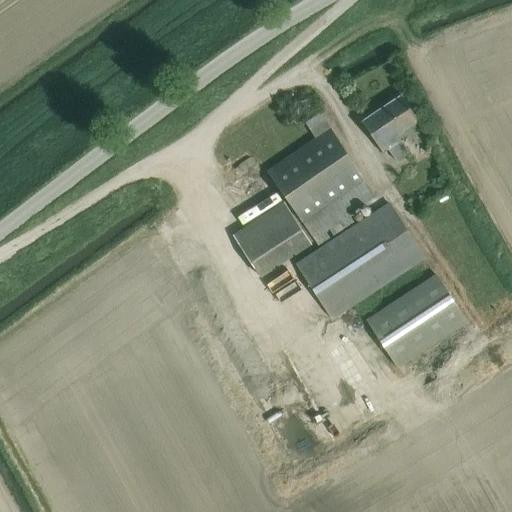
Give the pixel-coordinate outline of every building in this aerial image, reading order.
[(388,149),(395,161),(408,152),(397,136),(418,122),(400,95),(361,122),(382,153),(388,149)] [(315,139),(266,172),(316,247),(354,222),(348,213),(374,195),(319,114),(304,124),(315,139)] [(423,255),(400,220),(389,203),(296,264),(330,316),(423,255)] [(467,323),(436,274),(367,317),(398,366),(467,323)] [(260,283),(153,349),(254,511),(361,511),(391,494),(260,283)]
